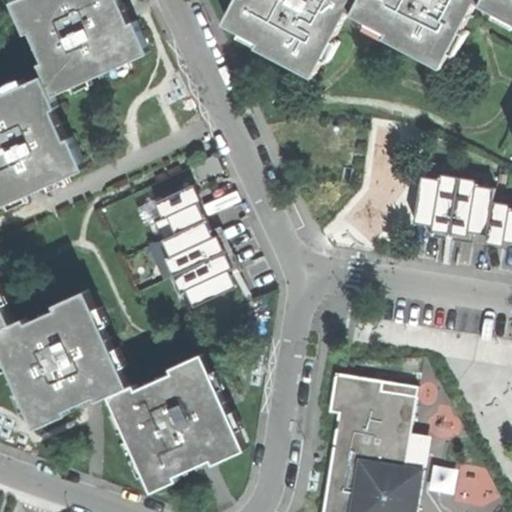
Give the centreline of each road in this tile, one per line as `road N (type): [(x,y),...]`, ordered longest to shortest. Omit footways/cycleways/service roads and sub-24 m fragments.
road 1 (residential): [(301,273),(170,0)]
road 2 (residential): [(259,511),(275,476),(301,273)]
road 3 (residential): [(511,297),(301,273)]
